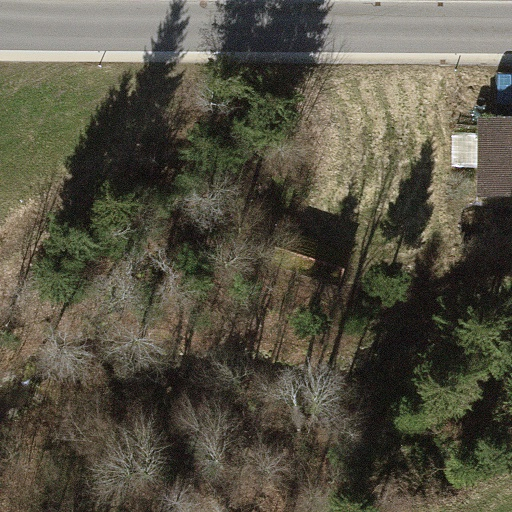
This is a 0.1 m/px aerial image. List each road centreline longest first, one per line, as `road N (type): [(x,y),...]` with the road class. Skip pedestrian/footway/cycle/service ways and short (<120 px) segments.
road 1 (tertiary): [(133,25),(511,27)]
road 2 (tertiary): [(0,23),(133,25)]
